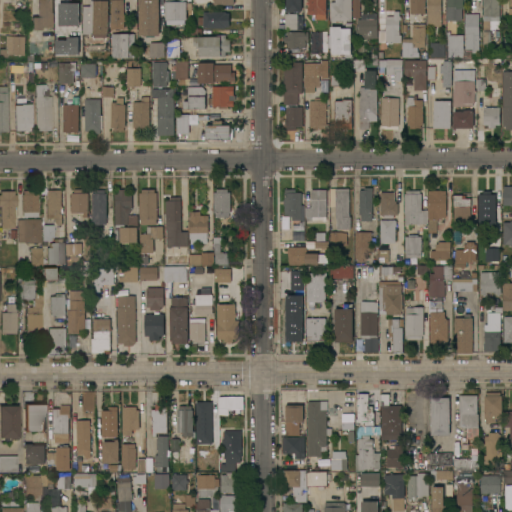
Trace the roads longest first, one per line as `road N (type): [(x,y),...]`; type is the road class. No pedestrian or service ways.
road 1 (residential): [(263,511),(258,0)]
road 2 (residential): [(0,161),(511,157)]
road 3 (tertiary): [(0,375),(511,372)]
